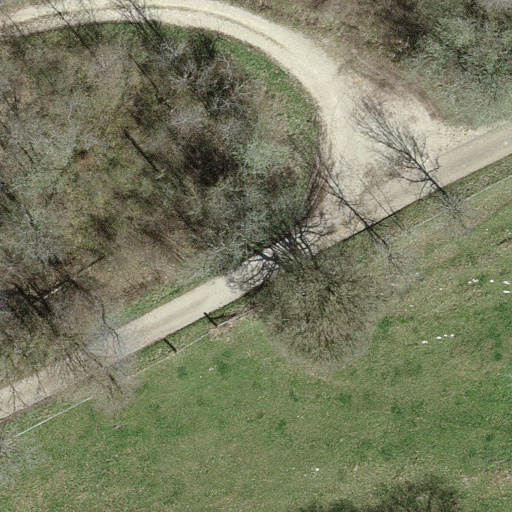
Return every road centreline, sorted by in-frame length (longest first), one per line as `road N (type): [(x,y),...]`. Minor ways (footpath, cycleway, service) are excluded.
road 1 (track): [(0,406),(195,314),(511,143)]
road 2 (track): [(0,32),(97,8),(175,8),(261,39),(392,202)]
